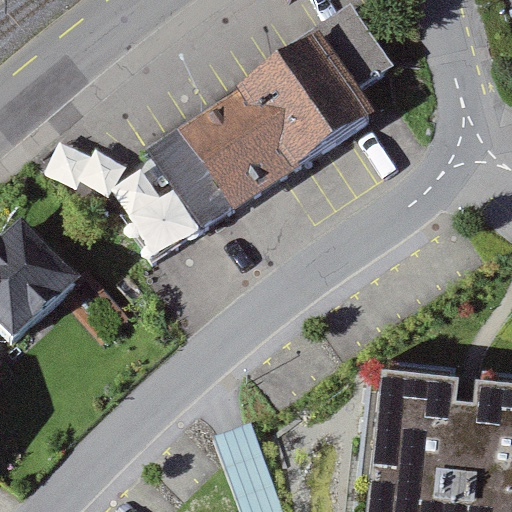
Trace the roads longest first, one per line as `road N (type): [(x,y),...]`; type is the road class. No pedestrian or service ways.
road 1 (residential): [(472,126),(416,213),(170,396),(45,511)]
road 2 (tertiary): [(0,114),(142,0)]
road 3 (residential): [(431,0),(472,126)]
